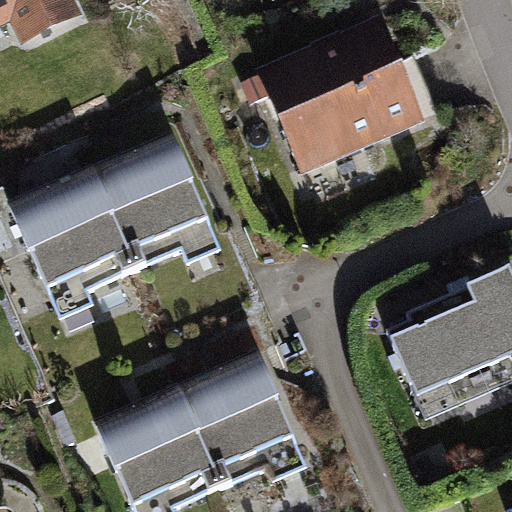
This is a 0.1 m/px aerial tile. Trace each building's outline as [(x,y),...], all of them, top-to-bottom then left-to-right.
[(0,0),(0,29),(10,25),(22,49),(83,18),(74,0),(0,0)] [(382,19),(258,73),(303,177),(428,124),(382,19)] [(172,136),(8,206),(59,324),(96,309),(90,295),(183,255),(189,269),(224,254),(172,136)] [(411,324),(388,334),(428,424),(511,386),(511,271),(408,317),(411,324)] [(258,354),(95,423),(132,511),(177,511),(271,472),(277,486),(308,472),(258,354)]
